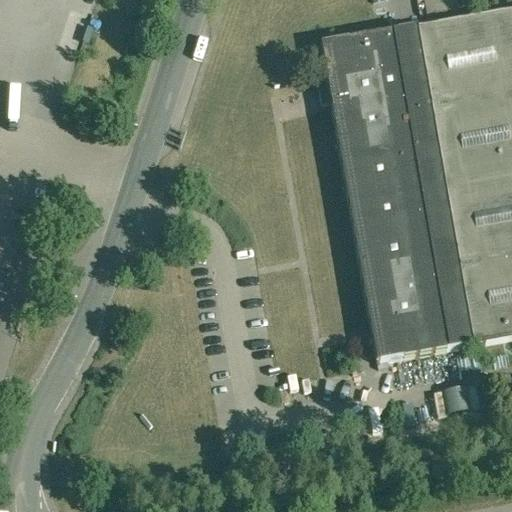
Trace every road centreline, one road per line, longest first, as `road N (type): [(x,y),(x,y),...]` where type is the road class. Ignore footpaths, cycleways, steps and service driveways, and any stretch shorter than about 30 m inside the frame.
road 1 (unclassified): [(14,497),(34,419),(103,281),(195,0)]
road 2 (unknown): [(0,148),(130,200)]
